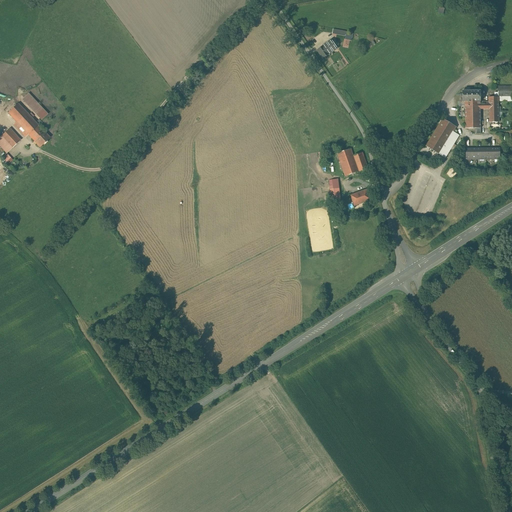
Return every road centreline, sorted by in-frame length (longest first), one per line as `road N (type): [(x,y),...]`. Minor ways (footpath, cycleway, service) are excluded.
road 1 (primary): [(410,269),(29,511)]
road 2 (unclassified): [(410,269),(430,324),(482,395),(507,511)]
road 3 (unclassified): [(381,194),(366,140),(272,0)]
road 4 (unclassified): [(381,194),(404,176),(448,94),(478,70),(511,60)]
